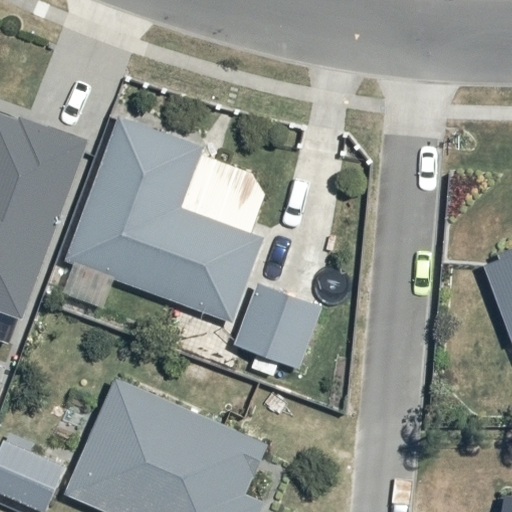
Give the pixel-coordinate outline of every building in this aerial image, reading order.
[(0,310),(28,321),(91,142),(0,111),(0,310)] [(207,148),(120,120),(70,261),(236,325),(267,239),(182,210),(207,148)] [(511,259),(490,268),(511,328),(511,259)] [(261,283),(236,346),(303,372),(327,308),(261,283)] [(120,378),(66,496),(103,511),(265,511),(269,505),(249,497),(272,447),(120,378)] [(0,492),(46,511),(54,511),(74,465),(6,436),(0,449),(0,492)]
